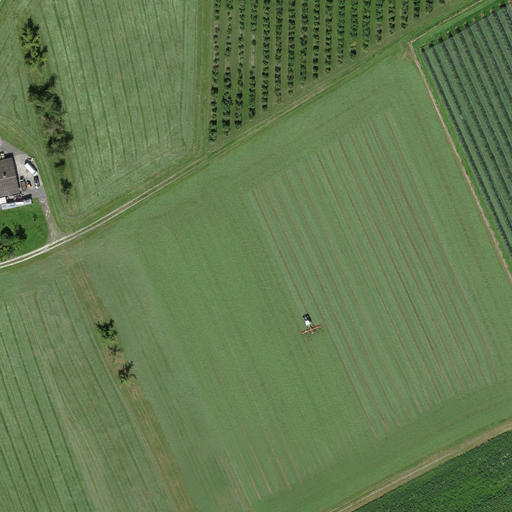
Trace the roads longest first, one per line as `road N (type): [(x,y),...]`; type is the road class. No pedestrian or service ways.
road 1 (track): [(400,43),(73,237)]
road 2 (track): [(511,424),(343,511)]
